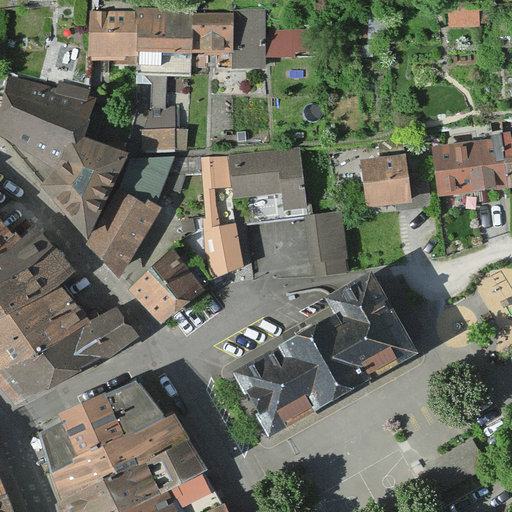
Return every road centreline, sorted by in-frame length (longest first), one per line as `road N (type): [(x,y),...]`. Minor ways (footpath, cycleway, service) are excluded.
road 1 (residential): [(0,154),(157,348)]
road 2 (residential): [(157,348),(253,511)]
road 3 (residential): [(157,348),(4,430)]
